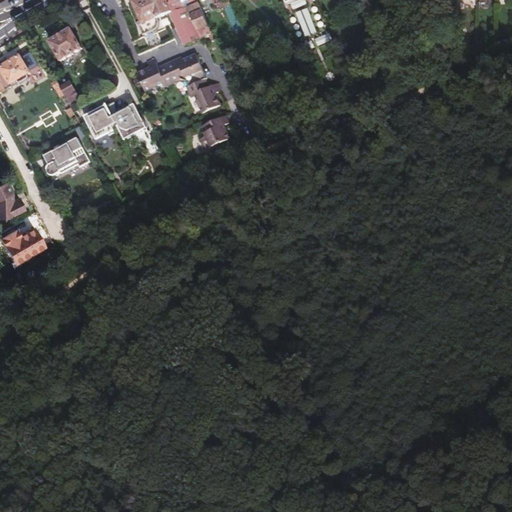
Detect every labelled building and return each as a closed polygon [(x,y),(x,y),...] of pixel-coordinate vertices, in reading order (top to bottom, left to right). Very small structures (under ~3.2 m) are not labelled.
[(172,11),(167,0),(138,0),(136,1),(145,23),(142,25),(146,35),(158,29),(159,28),(161,26),(161,24),(162,22),(160,17),(170,12),(172,11)] [(197,0),(167,0),(172,11),(170,12),(185,45),(213,33),(197,0)] [(460,26),(464,38),(470,36),(466,24),(460,26)] [(170,26),(134,43),(139,55),(176,39),(170,26)] [(71,30),(50,42),(62,61),(82,49),(71,30)] [(204,112),(222,104),(216,91),(222,88),(218,81),(210,85),(206,77),(209,77),(198,53),(185,59),(184,59),(185,61),(180,63),(178,60),(160,68),(156,58),(149,62),(151,68),(139,73),(146,88),(164,80),(166,83),(183,76),(188,78),(191,85),(189,86),(193,94),(195,93),(204,112)] [(21,57),(0,69),(0,94),(18,83),(19,86),(29,79),(27,75),(30,73),(21,57)] [(55,95),(60,92),(59,89),(54,81),(50,83),(55,95)] [(60,92),(66,105),(76,99),(68,83),(59,89),(60,92)] [(107,110),(113,122),(115,120),(114,116),(112,103),(106,106),(107,110)] [(115,126),(113,122),(107,110),(104,105),(81,117),(92,138),(104,132),(105,134),(110,130),(110,129),(115,126)] [(115,120),(113,122),(115,126),(123,141),(145,129),(133,107),(114,116),(115,120)] [(222,116),(206,124),(210,132),(196,140),(203,153),(228,140),(224,133),(223,130),(221,127),(226,125),(222,116)] [(75,140),(43,157),(48,166),(47,167),(47,169),(46,169),(46,170),(47,172),(47,173),(47,174),(48,174),(48,175),(49,175),(50,176),(51,176),(52,176),(53,176),(54,176),(55,176),(59,174),(59,173),(76,164),(78,168),(88,163),(75,140)] [(11,192),(5,179),(0,182),(0,217),(6,218),(24,207),(18,196),(12,200),(11,192)] [(0,236),(3,242),(33,226),(33,224),(19,232),(16,226),(0,235),(0,236)] [(42,243),(33,226),(3,242),(13,260),(42,243)]
